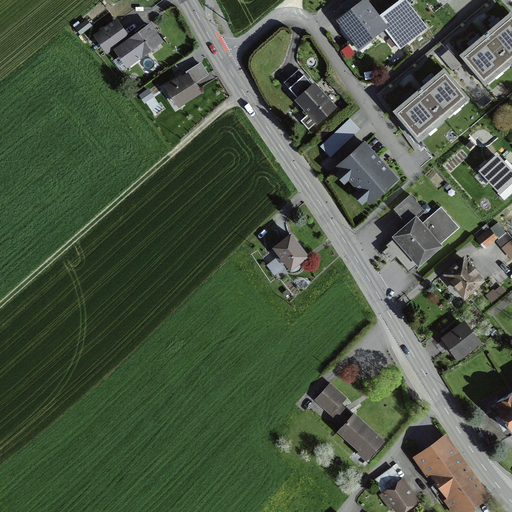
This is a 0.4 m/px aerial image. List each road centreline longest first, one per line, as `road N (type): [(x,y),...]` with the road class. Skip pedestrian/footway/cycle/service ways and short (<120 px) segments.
road 1 (secondary): [(511,501),(466,443),(224,59)]
road 2 (residential): [(402,155),(300,17),(279,18),(224,59)]
road 3 (track): [(169,155),(0,304)]
